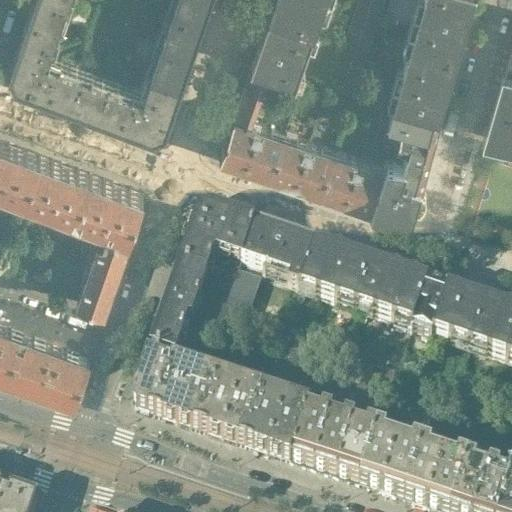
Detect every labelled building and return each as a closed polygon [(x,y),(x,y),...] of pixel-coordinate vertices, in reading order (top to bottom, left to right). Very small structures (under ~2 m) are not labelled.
[(31,0),(28,11),(58,22),(65,0),(31,0)] [(196,34),(207,0),(173,0),(166,23),(196,34)] [(313,29),(322,0),(270,0),(266,13),(312,29),(313,29)] [(370,0),(356,42),(341,91),(352,95),(382,0),(370,0)] [(357,0),(345,38),(356,42),(370,0),(357,0)] [(472,0),(420,0),(413,29),(460,43),(472,0)] [(58,22),(28,11),(8,70),(10,71),(13,78),(13,80),(48,93),(59,63),(46,58),(58,22)] [(266,13),(249,64),(277,74),(277,75),(294,80),(312,29),(266,13)] [(181,80),(196,34),(166,23),(150,70),(181,80)] [(460,43),(413,29),(402,65),(450,80),(460,43)] [(511,37),(503,68),(501,67),(481,136),(511,144),(511,37)] [(130,90),(59,63),(48,93),(120,120),(130,90)] [(277,74),(249,64),(232,115),(252,121),(259,100),(268,102),(277,75),(277,74)] [(450,80),(402,65),(392,100),(439,115),(450,80)] [(181,80),(150,70),(142,94),(130,90),(120,120),(154,133),(155,131),(162,128),(164,128),(181,80)] [(439,115),(392,100),(387,118),(386,118),(386,119),(389,120),(387,126),(383,138),(406,145),(429,151),(439,115)] [(282,131),(252,121),(232,115),(218,155),(269,172),(282,131)] [(332,148),(282,131),(269,172),(318,189),(332,148)] [(36,153),(0,139),(0,186),(20,194),(36,153)] [(411,214),(420,183),(429,151),(406,145),(401,160),(398,162),(385,158),(382,165),(382,166),(368,206),(403,218),(411,214)] [(382,166),(382,165),(332,148),(318,189),(368,206),(382,166)] [(87,172),(36,153),(20,194),(72,213),(87,172)] [(142,193),(87,172),(72,213),(105,226),(128,234),(142,193)] [(240,268),(252,231),(199,212),(180,269),(208,278),(233,287),(236,278),(240,268)] [(128,234),(105,226),(101,237),(98,236),(76,299),(102,308),(128,234)] [(312,251),(252,231),(240,268),(263,277),(261,284),(264,285),(297,296),(312,251)] [(370,271),(312,251),(297,296),(308,300),(306,304),(315,307),(317,302),(326,306),(325,310),(334,314),(336,309),(345,312),(343,317),(353,320),(355,315),(370,271)] [(192,326),(208,278),(180,269),(148,359),(172,367),(187,324),(192,326)] [(428,290),(370,271),(355,315),(363,318),(361,323),(372,327),(374,322),(384,326),(382,330),(391,334),(393,329),(401,332),(400,337),(410,340),(412,335),(428,290)] [(243,280),(236,278),(233,287),(208,278),(192,326),(187,324),(172,367),(192,374),(206,334),(223,339),(243,280)] [(446,296),(428,290),(412,335),(420,338),(419,343),(429,347),(431,342),(446,296)] [(248,321),(255,298),(246,295),(239,318),(248,321)] [(485,309),(446,296),(431,342),(439,344),(437,350),(448,353),(450,348),(458,351),(457,356),(467,360),(469,354),(485,309)] [(27,308),(0,298),(0,366),(5,368),(27,308)] [(94,333),(27,308),(5,368),(74,393),(94,333)] [(511,318),(485,309),(469,354),(477,357),(476,363),(486,366),(488,361),(496,364),(494,369),(505,373),(506,367),(511,369),(511,318)] [(307,413),(317,385),(293,377),(303,345),(282,339),(263,398),(284,406),(307,413)] [(172,367),(148,359),(132,407),(137,416),(153,421),(172,367)] [(194,374),(192,374),(172,367),(153,421),(175,429),(194,374)] [(356,491),(375,436),(383,415),(390,392),(323,369),(317,385),(307,413),(288,467),(356,491)] [(194,374),(175,429),(198,436),(217,382),(194,374)] [(217,382),(198,436),(221,444),(239,390),(217,382)] [(239,390),(221,444),(243,452),(263,398),(239,390)] [(263,398),(243,452),(266,460),(284,406),(263,398)] [(284,406),(266,460),(288,467),(307,413),(284,406)] [(383,415),(375,436),(356,491),(378,498),(395,448),(405,423),(383,415)] [(428,430),(421,451),(429,454),(428,459),(441,463),(454,468),(456,463),(464,466),(469,452),(448,444),(450,438),(428,430)] [(395,448),(378,498),(401,506),(420,451),(410,448),(409,453),(395,448)] [(418,511),(424,511),(441,463),(428,459),(429,454),(421,451),(420,451),(401,506),(418,511)] [(488,474),(493,459),(472,451),(467,467),(465,466),(449,511),(474,511),(486,479),(488,474)] [(449,511),(465,466),(464,466),(456,463),(454,468),(441,463),(424,511),(449,511)] [(500,511),(509,487),(496,483),(498,478),(488,474),(486,479),(474,511),(500,511)] [(509,487),(500,511),(511,511),(511,482),(509,487)] [(0,511),(33,511),(35,507),(2,495),(0,494),(0,511)]
